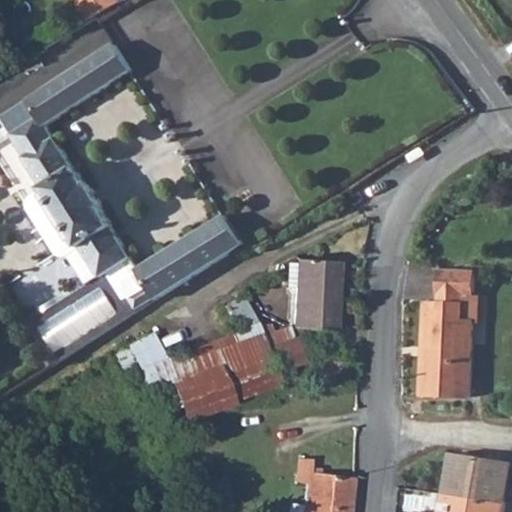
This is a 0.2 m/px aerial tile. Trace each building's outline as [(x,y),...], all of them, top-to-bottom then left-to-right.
[(76,0),(87,22),(100,15),(119,4),(116,0),(76,0)] [(29,99),(48,125),(52,123),(110,87),(139,132),(160,118),(159,116),(113,44),(29,99)] [(52,123),(48,125),(29,99),(5,115),(50,186),(50,188),(79,234),(81,235),(104,269),(109,275),(136,255),(114,222),(115,220),(112,217),(114,216),(105,203),(106,201),(92,180),(91,181),(82,167),(81,168),(52,123)] [(422,159),(416,151),(398,162),(403,171),(422,159)] [(190,202),(208,191),(194,172),(170,187),(183,207),(190,202)] [(190,202),(206,227),(223,215),(208,191),(190,202)] [(152,284),(157,299),(171,290),(243,245),(223,215),(206,227),(142,267),(152,284)] [(136,255),(109,275),(126,301),(130,298),(152,284),(142,267),(136,255)] [(295,292),(293,327),(335,329),(339,263),(297,260),(297,266),(295,292)] [(295,292),(297,266),(287,265),(285,291),(295,292)] [(109,275),(104,269),(38,321),(63,359),(138,311),(130,298),(126,301),(109,275)] [(444,295),(475,296),(476,276),(444,275),(444,295)] [(152,284),(130,298),(138,311),(149,304),(157,299),(152,284)] [(149,304),(156,313),(177,300),(171,290),(157,299),(149,304)] [(441,305),(445,305),(465,306),(464,322),(474,323),(479,323),(480,296),(475,296),(444,295),(441,295),(441,305)] [(224,307),(237,328),(247,321),(234,301),(224,307)] [(428,304),(423,397),(470,399),(470,389),(438,375),(445,305),(441,305),(428,304)] [(465,306),(445,305),(438,375),(470,389),(474,323),(464,322),(465,306)] [(266,348),(261,334),(236,342),(233,333),(139,369),(147,390),(156,386),(165,411),(168,410),(173,425),(279,386),(275,373),(266,348)] [(109,356),(119,375),(136,366),(135,362),(158,351),(150,334),(126,345),(127,346),(109,356)] [(266,348),(275,373),(307,362),(298,337),(266,348)] [(112,425),(87,428),(90,456),(116,453),(112,425)] [(444,494),(506,504),(511,464),(451,454),(444,494)] [(348,511),(352,476),(310,472),(312,459),(298,458),(295,482),(304,483),(302,500),(303,500),(301,511),(348,511)] [(208,500),(231,499),(231,475),(208,475),(208,500)] [(441,511),(504,511),(506,504),(444,494),(441,511)]
